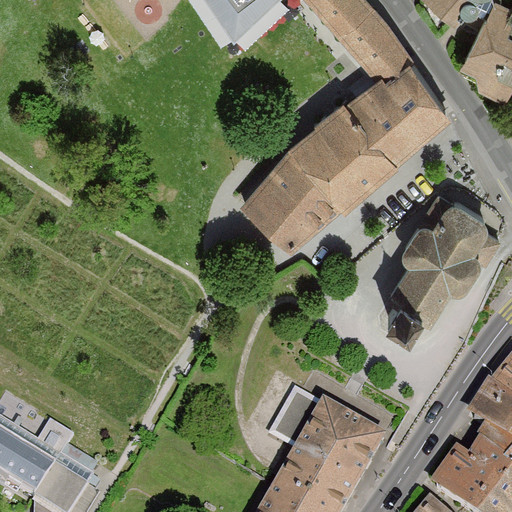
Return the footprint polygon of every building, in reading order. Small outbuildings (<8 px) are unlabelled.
[(280,0),(206,0),(235,39),(280,0)] [(249,206),(297,251),(456,115),(414,59),(363,0),(310,0),(380,82),(299,146),(249,206)] [(511,2),(508,0),(433,0),(463,22),(477,7),(489,16),(463,60),(484,68),(483,85),(511,99),(511,2)] [(391,296),(398,300),(389,314),(412,329),(423,313),(429,317),(451,286),(457,288),(464,285),(472,271),(493,239),(483,233),(487,225),(486,216),(448,193),(438,192),(434,198),(402,246),(402,252),(407,260),(386,293),(391,296)] [(431,481),(471,511),(511,511),(511,357),(470,413),(488,427),(468,452),(459,445),(431,481)] [(0,479),(55,511),(72,511),(100,466),(70,449),(76,440),(4,398),(0,405),(0,479)] [(339,511),(382,436),(322,402),(261,511),(339,511)] [(439,511),(429,502),(420,511),(439,511)]
